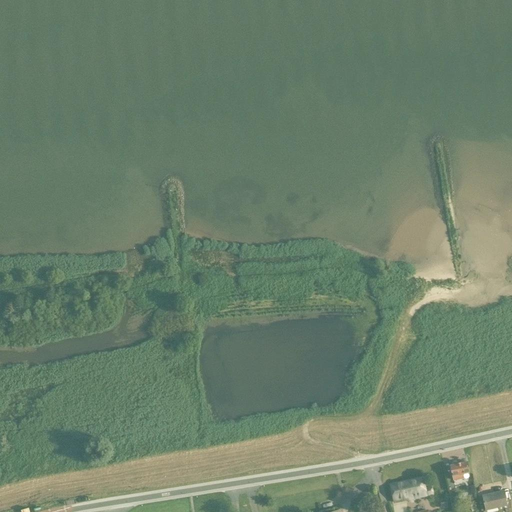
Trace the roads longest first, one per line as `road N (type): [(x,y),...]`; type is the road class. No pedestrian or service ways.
road 1 (tertiary): [(70,511),(511,431)]
road 2 (track): [(206,453),(307,442),(364,463)]
